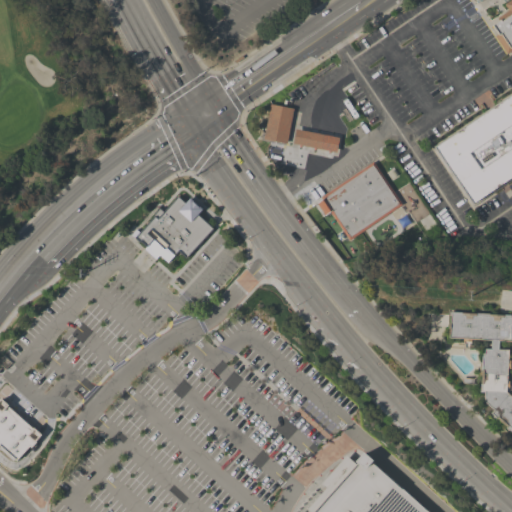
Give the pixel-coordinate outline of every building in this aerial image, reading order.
[(511,50),(507,54),(495,36),(498,34),(492,25),(499,20),(497,18),(508,10),(504,4),(510,0),(508,0),(505,2),(503,0),(481,0),(477,3),(475,0),(511,0),(511,50)] [(511,179),(472,207),(432,147),(511,93),(511,179)] [(287,144),(263,139),(270,104),(294,109),(287,144)] [(295,129),(338,138),(336,152),(292,144),(295,129)] [(349,240),(330,212),(325,216),(316,203),(322,199),(321,197),(373,162),(402,204),(349,240)] [(167,263),(159,255),(155,260),(144,249),(146,247),(140,241),(139,242),(135,238),(154,216),(153,215),(159,208),(163,212),(178,196),(185,203),(190,197),(192,199),(191,200),(193,201),(191,202),(197,208),(199,206),(200,208),(201,207),(202,209),(198,214),(213,228),(186,258),(178,251),(174,255),(167,263)] [(511,431),(491,413),(494,410),(484,401),(484,392),(480,392),(480,383),(481,383),(483,353),(485,353),(485,349),(490,349),(491,340),(471,339),(471,344),(469,344),(469,348),(465,348),(465,344),(463,344),(463,338),(449,338),(449,329),(448,329),(449,323),(450,323),(451,316),(449,315),(449,312),(511,315),(510,317),(511,317),(511,340),(498,340),(498,349),(508,349),(508,361),(511,361),(511,369),(507,368),(507,381),(509,381),(509,382),(511,382),(511,389),(508,392),(508,393),(511,396),(511,431)] [(0,390),(0,451),(14,462),(42,422),(0,390)] [(309,511),(306,509),(325,488),(321,484),(346,455),(356,464),(357,463),(355,461),(364,452),(373,460),(371,462),(401,489),(401,488),(427,511),(309,511)]
